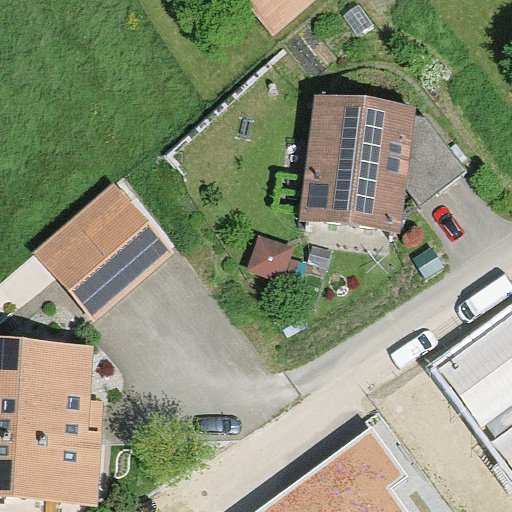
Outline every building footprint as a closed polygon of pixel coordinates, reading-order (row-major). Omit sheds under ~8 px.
[(318,0),(233,0),(271,40),(318,0)] [(425,124),(323,110),(305,237),(408,251),(425,124)] [(130,206),(49,277),(96,331),(178,260),(130,206)] [(511,313),(437,368),(511,469),(511,313)] [(0,359),(0,511),(104,511),(111,415),(93,413),(96,366),(0,359)] [(370,428),(257,511),(406,511),(389,489),(406,476),(370,428)]
